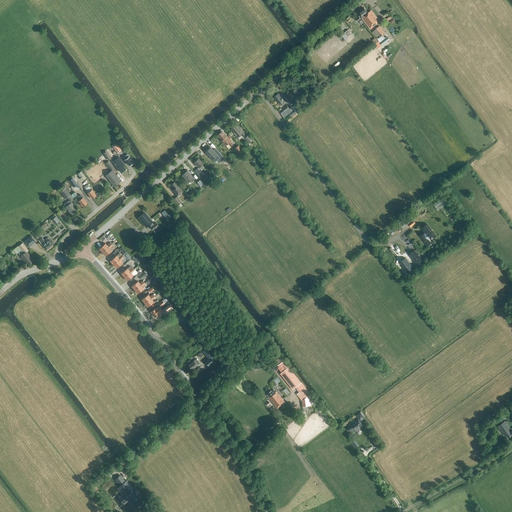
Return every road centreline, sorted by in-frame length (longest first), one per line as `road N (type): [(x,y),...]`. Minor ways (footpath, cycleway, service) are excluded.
road 1 (tertiary): [(82,248),(360,0)]
road 2 (unclassified): [(266,511),(244,463),(192,388),(82,248)]
road 3 (track): [(259,89),(371,243),(388,243),(408,229)]
road 4 (track): [(403,511),(511,445)]
